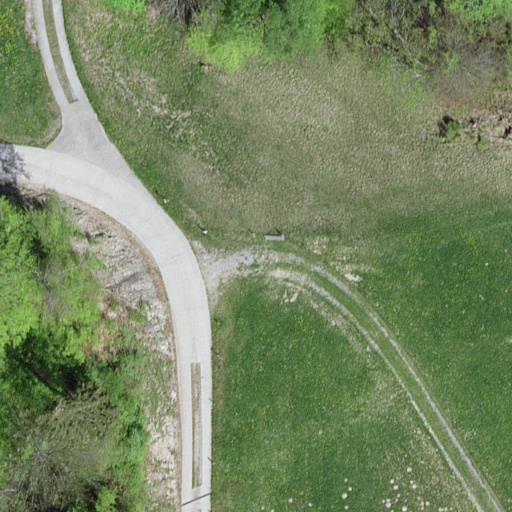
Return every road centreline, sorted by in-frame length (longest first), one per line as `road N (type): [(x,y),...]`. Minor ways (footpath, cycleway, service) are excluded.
road 1 (track): [(192,511),(192,329),(181,266),(148,219),(93,183)]
road 2 (track): [(93,183),(54,55),(52,0)]
